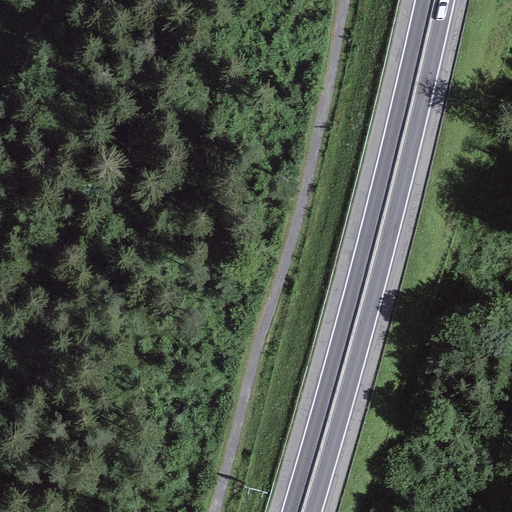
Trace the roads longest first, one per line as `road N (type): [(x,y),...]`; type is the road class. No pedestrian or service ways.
road 1 (trunk): [(423,0),(352,300),(289,511)]
road 2 (trunk): [(312,511),(445,0)]
road 3 (track): [(216,511),(342,0)]
